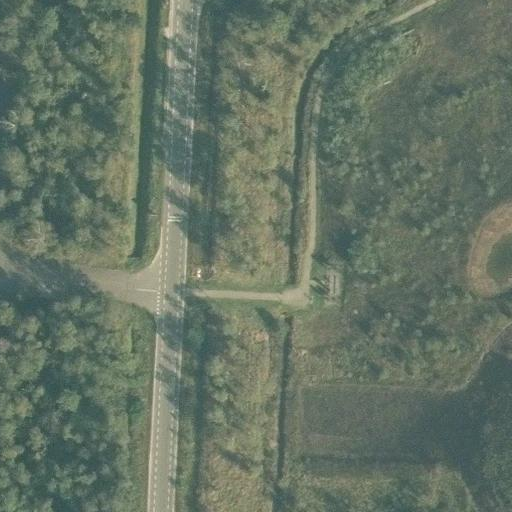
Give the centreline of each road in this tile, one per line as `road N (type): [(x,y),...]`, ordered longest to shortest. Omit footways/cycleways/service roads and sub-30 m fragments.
road 1 (tertiary): [(175,293),(185,0)]
road 2 (tertiary): [(162,511),(175,293)]
road 3 (residential): [(175,293),(0,280)]
